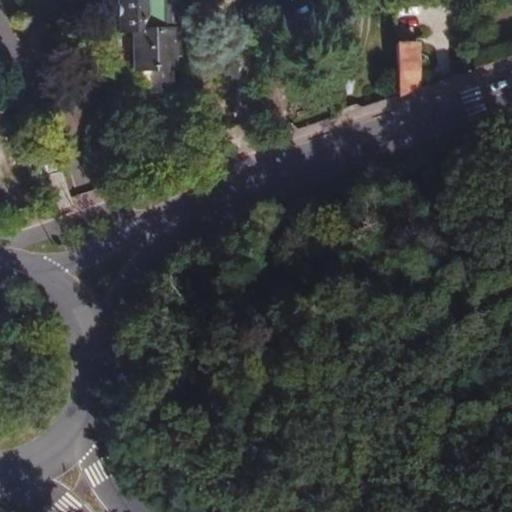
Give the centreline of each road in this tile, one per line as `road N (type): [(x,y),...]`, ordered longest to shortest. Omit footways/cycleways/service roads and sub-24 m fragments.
road 1 (secondary): [(156,226),(511,91)]
road 2 (secondary): [(156,226),(27,277)]
road 3 (secondary): [(85,343),(156,226)]
